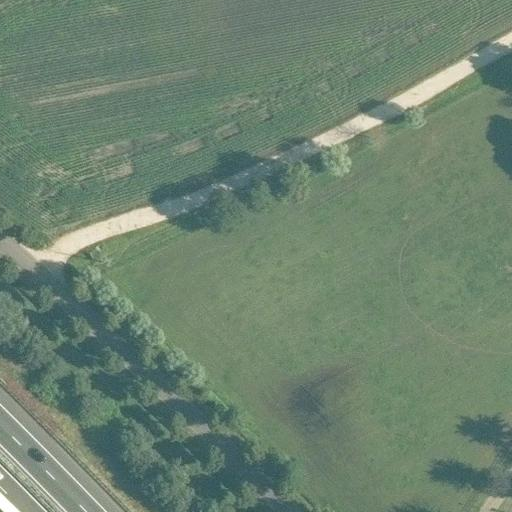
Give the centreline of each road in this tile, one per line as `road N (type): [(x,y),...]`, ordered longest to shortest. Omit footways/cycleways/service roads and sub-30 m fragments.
road 1 (track): [(26,266),(511,50)]
road 2 (unclassified): [(283,511),(0,242)]
road 3 (motorway): [(92,511),(0,417)]
